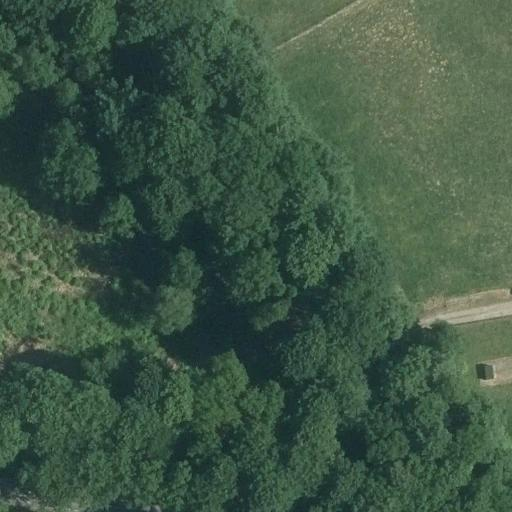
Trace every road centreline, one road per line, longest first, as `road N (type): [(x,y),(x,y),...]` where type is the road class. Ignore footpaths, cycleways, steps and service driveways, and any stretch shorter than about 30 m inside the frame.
road 1 (track): [(94,0),(445,511)]
road 2 (tertiary): [(0,489),(126,511)]
